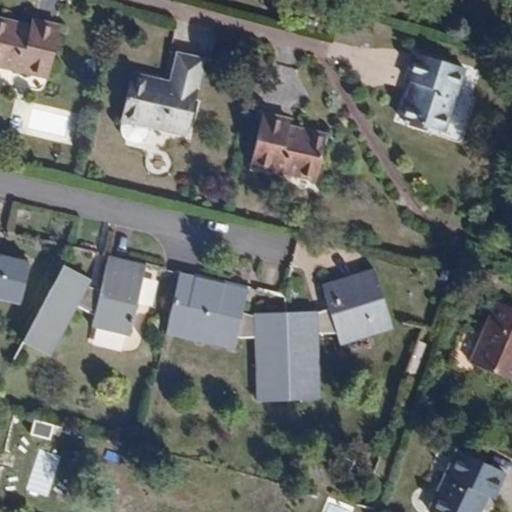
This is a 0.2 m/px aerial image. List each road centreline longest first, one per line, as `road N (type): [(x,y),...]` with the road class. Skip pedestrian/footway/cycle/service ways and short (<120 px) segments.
road 1 (residential): [(291,251),(0,183)]
road 2 (residential): [(128,0),(318,53)]
